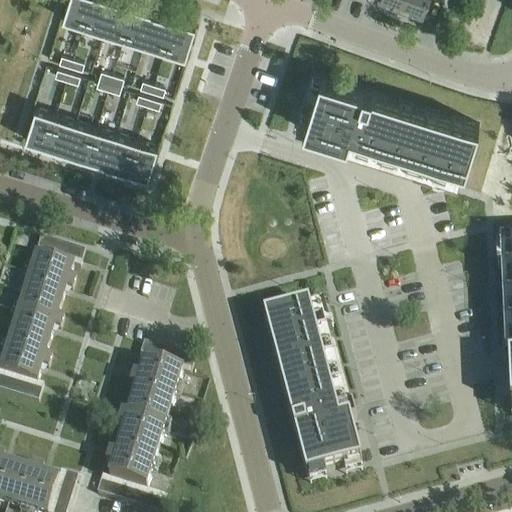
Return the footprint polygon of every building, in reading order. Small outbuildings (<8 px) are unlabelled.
[(68,0),(62,20),(84,27),(92,0),(68,0)] [(111,0),(92,0),(84,27),(104,33),(114,1),(111,0)] [(380,0),(380,2),(402,10),(405,0),(380,0)] [(405,0),(402,10),(425,17),(430,0),(405,0)] [(114,1),(104,33),(124,39),(134,7),(114,1)] [(134,7),(124,39),(144,45),(154,13),(134,7)] [(154,13),(144,45),(165,52),(175,20),(154,13)] [(175,20),(165,52),(186,58),(196,26),(175,20)] [(62,57),(59,64),(71,68),(73,60),(62,57)] [(73,60),(71,68),(82,72),(85,64),(73,60)] [(57,70),(55,78),(66,81),(69,74),(57,70)] [(100,77),(99,80),(110,83),(113,76),(101,72),(100,77)] [(479,125),(312,73),(295,127),(343,143),(342,148),(357,153),(362,137),(466,170),(479,125)] [(69,74),(66,81),(78,85),(80,77),(69,74)] [(113,76),(110,83),(122,87),(123,84),(124,79),(113,76)] [(98,83),(96,88),(108,91),(110,83),(99,80),(98,83)] [(143,82),(140,90),(152,93),(154,85),(143,82)] [(110,83),(108,91),(119,95),(121,90),(122,87),(110,83)] [(154,85),(152,93),(163,97),(166,89),(154,85)] [(139,95),(136,103),(148,107),(150,99),(139,95)] [(150,99),(148,107),(159,110),(162,102),(150,99)] [(35,108),(25,141),(46,147),(56,115),(35,108)] [(56,115),(46,147),(66,153),(76,121),(56,115)] [(76,121),(66,153),(87,160),(97,128),(76,121)] [(97,128),(87,160),(107,166),(117,134),(97,128)] [(117,134),(107,166),(127,172),(137,140),(117,134)] [(137,140),(127,172),(148,179),(158,147),(137,140)] [(42,239),(37,256),(44,258),(50,241),(42,239)] [(57,244),(50,241),(44,258),(52,261),(57,244)] [(64,246),(57,244),(52,261),(59,263),(64,246)] [(59,263),(66,265),(72,248),(64,246),(59,263)] [(66,265),(74,268),(79,250),(72,248),(66,265)] [(74,268),(75,268),(81,270),(86,253),(79,250),(74,268)] [(26,293),(63,305),(68,291),(73,292),(77,281),(71,279),(75,268),(74,268),(66,265),(59,263),(52,261),(44,258),(37,256),(26,293)] [(410,300),(434,293),(425,260),(401,266),(410,300)] [(14,332),(51,344),(56,330),(61,331),(65,320),(59,318),(63,305),(26,293),(14,332)] [(362,464),(351,424),(357,422),(353,407),(337,411),(309,306),(264,318),(307,479),(362,464)] [(30,383),(37,385),(38,385),(44,369),(49,370),(53,359),(47,357),(51,344),(14,332),(1,374),(8,376),(15,378),(23,381),(30,383)] [(139,361),(146,364),(147,363),(166,369),(184,375),(191,377),(196,361),(186,358),(144,345),(141,356),(139,361)] [(511,418),(511,350),(503,351),(503,367),(509,367),(511,418)] [(133,405),(171,417),(184,375),(166,369),(147,363),(146,364),(141,380),(135,378),(132,389),(138,391),(133,405)] [(0,376),(0,392),(3,393),(8,376),(1,374),(0,376)] [(3,393),(10,395),(15,378),(8,376),(3,393)] [(10,395),(17,398),(23,381),(15,378),(10,395)] [(17,398),(25,400),(30,383),(23,381),(17,398)] [(25,400),(32,402),(37,385),(30,383),(25,400)] [(37,385),(32,402),(39,405),(45,387),(38,385),(37,385)] [(121,444),(159,456),(171,417),(133,405),(129,419),(123,417),(120,428),(126,430),(121,444)] [(140,490),(147,492),(148,492),(159,456),(121,444),(117,458),(111,456),(108,467),(114,469),(110,481),(111,481),(118,483),(125,485),(133,488),(140,490)] [(0,502),(7,505),(18,467),(4,463),(6,457),(0,454),(0,502)] [(57,488),(60,481),(60,480),(43,475),(45,469),(34,465),(32,471),(18,467),(7,505),(30,511),(49,511),(51,510),(53,503),(55,496),(57,488)] [(62,474),(60,480),(60,481),(77,486),(79,479),(62,474)] [(111,481),(110,481),(104,478),(98,496),(106,498),(111,481)] [(75,494),(77,486),(60,481),(57,488),(75,494)] [(106,498),(113,500),(118,483),(111,481),(106,498)] [(113,500),(120,503),(125,485),(118,483),(113,500)] [(120,503),(127,505),(133,488),(125,485),(120,503)] [(57,488),(55,496),(72,501),(75,494),(57,488)] [(127,505),(135,507),(140,490),(133,488),(127,505)] [(135,507),(142,509),(147,492),(140,490),(135,507)] [(142,509),(149,511),(155,494),(148,492),(147,492),(142,509)] [(149,511),(150,511),(157,511),(162,497),(155,494),(149,511)] [(55,496),(53,503),(70,508),(72,501),(55,496)] [(157,511),(165,511),(169,499),(162,497),(157,511)] [(165,511),(173,511),(177,501),(169,499),(165,511)] [(177,501),(173,511),(181,511),(184,503),(177,501)] [(53,503),(51,510),(56,511),(68,511),(70,508),(53,503)]
